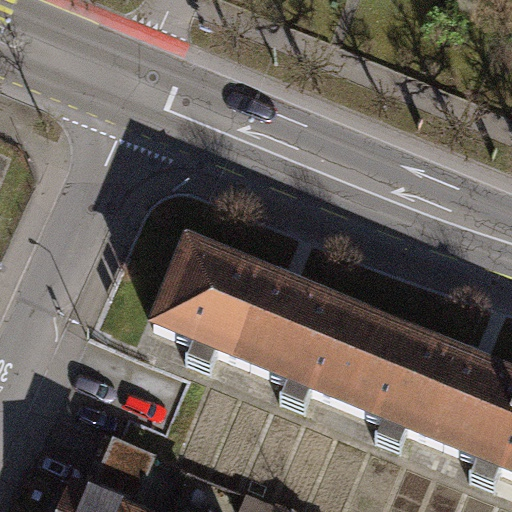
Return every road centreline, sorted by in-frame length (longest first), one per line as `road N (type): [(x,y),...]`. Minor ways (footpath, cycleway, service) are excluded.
road 1 (primary): [(134,87),(511,238)]
road 2 (residential): [(0,406),(108,173),(134,87)]
road 3 (primary): [(0,32),(134,87)]
